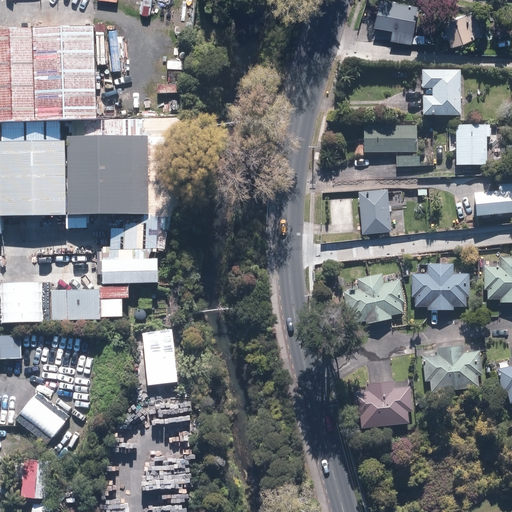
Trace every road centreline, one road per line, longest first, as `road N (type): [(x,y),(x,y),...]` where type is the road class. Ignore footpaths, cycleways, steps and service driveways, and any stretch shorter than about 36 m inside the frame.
road 1 (secondary): [(336,0),(300,114),(288,260)]
road 2 (secondary): [(288,260),(299,344),(342,511)]
road 3 (residential): [(288,260),(511,234)]
